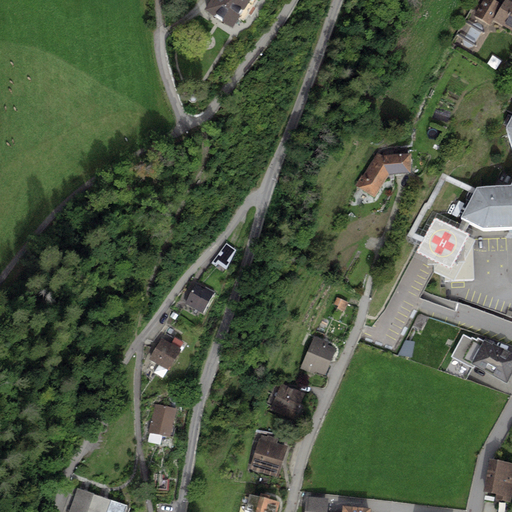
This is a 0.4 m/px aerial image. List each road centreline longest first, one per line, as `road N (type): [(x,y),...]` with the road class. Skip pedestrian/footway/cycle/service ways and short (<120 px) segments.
road 1 (unclassified): [(292,0),(200,122),(76,194),(0,282)]
road 2 (residential): [(52,511),(137,342),(248,201),(263,197)]
road 3 (tertiary): [(179,511),(203,382),(263,197)]
road 4 (residential): [(288,511),(366,296)]
road 5 (tertiary): [(263,197),(338,0)]
